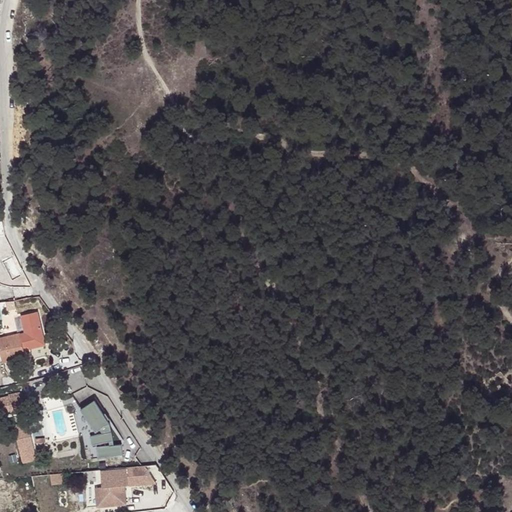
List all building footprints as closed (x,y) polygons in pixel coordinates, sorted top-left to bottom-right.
[(19,334),(19,332),(0,336),(0,363),(25,357),(23,348),(28,346),(27,341),(43,337),(36,312),(21,316),(25,333),(25,335),(20,337),(19,334)] [(43,337),(27,341),(28,346),(29,348),(44,344),(43,337)] [(24,412),(19,393),(9,395),(9,397),(0,398),(0,408),(1,415),(12,413),(12,415),(24,412)] [(93,400),(79,408),(93,432),(97,429),(100,433),(87,435),(88,444),(106,442),(105,446),(92,447),(93,458),(117,456),(117,445),(109,446),(107,424),(93,400)] [(37,461),(30,429),(16,432),(22,464),(37,461)] [(146,466),(102,469),(104,486),(97,486),(99,505),(128,502),(126,485),(158,482),(146,466)] [(84,472),(84,482),(95,481),(95,471),(84,472)] [(170,485),(160,491),(165,501),(177,500),(178,497),(170,485)]
